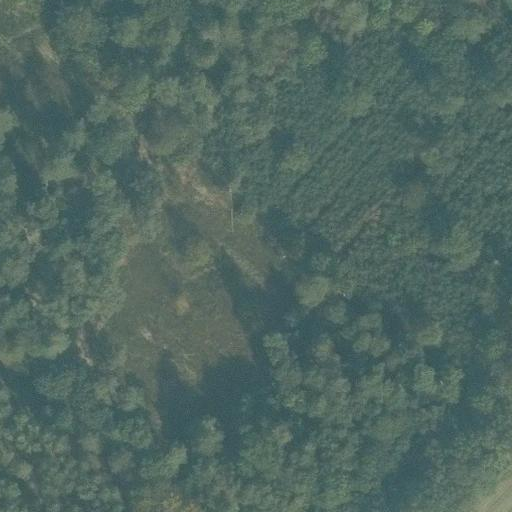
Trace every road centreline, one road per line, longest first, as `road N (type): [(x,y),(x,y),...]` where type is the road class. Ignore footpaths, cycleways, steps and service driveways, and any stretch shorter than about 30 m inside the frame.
road 1 (track): [(0,352),(176,511)]
road 2 (track): [(511,359),(370,511)]
